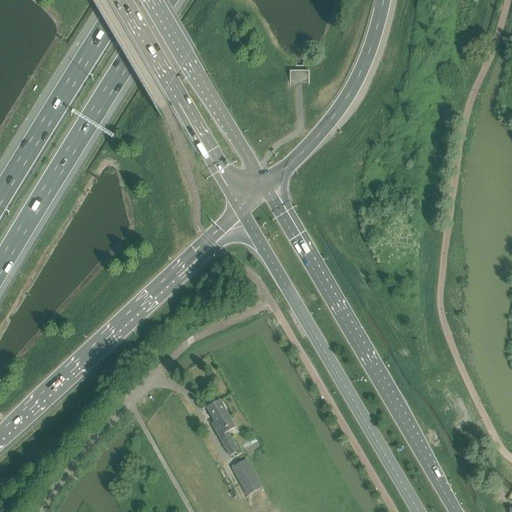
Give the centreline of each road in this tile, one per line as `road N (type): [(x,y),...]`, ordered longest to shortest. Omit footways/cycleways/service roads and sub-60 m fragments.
road 1 (primary): [(456,511),(267,190)]
road 2 (primary): [(242,212),(417,511)]
road 3 (motorway): [(0,437),(242,212)]
road 4 (motorway): [(0,266),(166,0)]
road 5 (primary): [(118,0),(242,212)]
road 6 (motorway): [(124,0),(0,198)]
road 7 (unclassified): [(37,511),(127,395),(191,340)]
road 8 (motorway): [(267,190),(351,97),(387,0)]
road 9 (primary): [(267,190),(155,0)]
